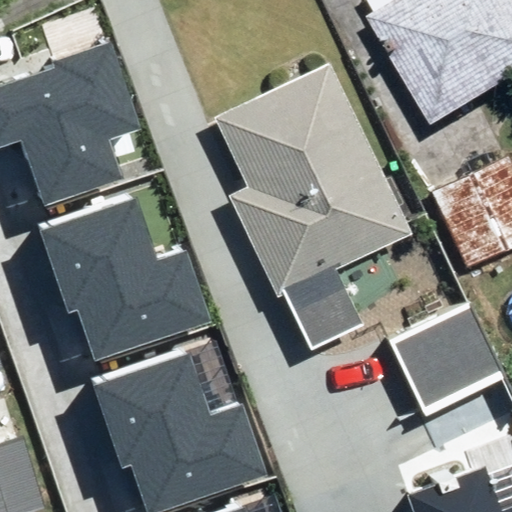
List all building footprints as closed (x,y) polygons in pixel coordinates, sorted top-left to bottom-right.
[(511,72),(511,0),(374,0),(444,114),(511,72)] [(0,144),(21,137),(46,207),(124,179),(110,140),(141,129),(109,40),(53,61),(55,68),(0,88),(0,144)] [(416,228),(334,54),(215,110),(248,180),(226,191),(274,294),(283,289),(309,343),(367,316),(342,263),(416,228)] [(511,242),(511,153),(507,144),(432,181),(472,262),(511,242)] [(78,312),(95,363),(214,324),(189,250),(155,261),(135,200),(39,232),(67,315),(78,312)] [(508,365),(475,293),(385,334),(418,406),(508,365)] [(132,466),(147,511),(164,511),(268,478),(244,404),(209,415),(189,354),(94,385),(121,469),(132,466)] [(0,511),(41,511),(46,511),(24,440),(0,447),(0,511)] [(511,511),(511,507),(501,511),(485,469),(408,497),(413,511),(511,511)]
